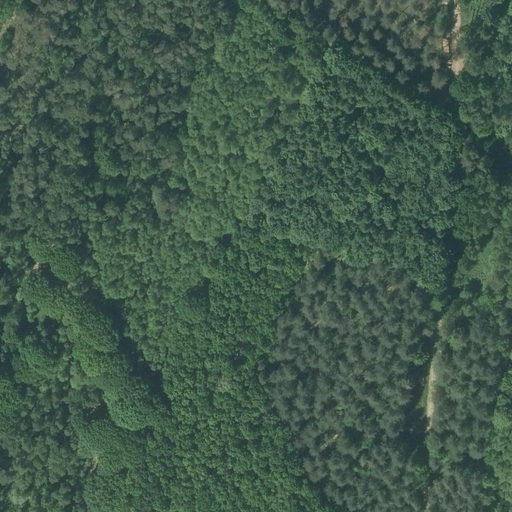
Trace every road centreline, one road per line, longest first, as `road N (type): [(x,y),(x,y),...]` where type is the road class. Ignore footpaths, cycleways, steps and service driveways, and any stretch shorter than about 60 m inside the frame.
road 1 (track): [(94,507),(328,9)]
road 2 (track): [(432,511),(426,475),(465,133),(458,0)]
road 3 (track): [(311,0),(461,83)]
